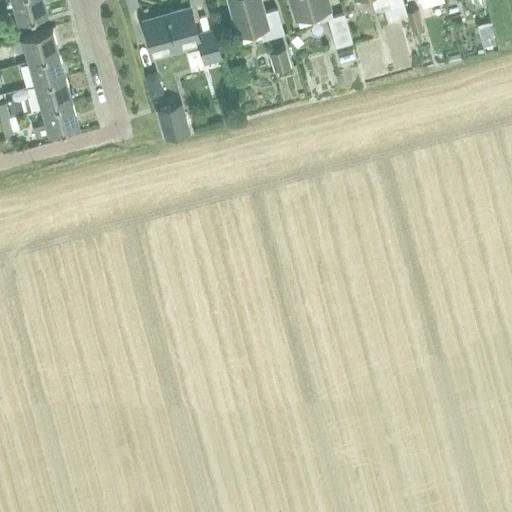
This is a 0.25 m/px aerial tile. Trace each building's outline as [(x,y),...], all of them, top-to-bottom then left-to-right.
[(47,11),(43,0),(12,0),(18,19),(47,11)] [(260,0),(228,0),(238,33),(259,27),(262,37),(283,31),(276,6),(263,10),(260,0)] [(290,0),(295,16),(316,10),(318,19),(327,17),(335,44),(351,40),(343,11),(332,14),(328,0),(290,0)] [(372,0),(375,8),(386,5),(390,18),(407,13),(402,0),(372,0)] [(170,13),(143,20),(152,54),(198,41),(204,60),(220,55),(212,27),(197,31),(189,5),(169,10),(170,13)] [(422,26),(416,8),(407,11),(413,29),(422,26)] [(488,20),(477,23),(483,44),(494,41),(488,20)] [(22,34),(29,59),(58,51),(51,26),(22,34)] [(431,54),(426,32),(415,35),(420,57),(431,54)] [(269,50),(275,70),(290,66),(284,46),(269,50)] [(65,74),(58,51),(29,59),(36,82),(65,74)] [(223,64),(206,68),(217,107),(233,103),(223,64)] [(71,98),(65,74),(36,82),(42,106),(71,98)] [(30,95),(0,102),(0,115),(1,118),(8,116),(15,114),(34,109),(30,95)] [(78,123),(71,98),(42,106),(46,121),(33,124),(36,135),(78,123)] [(182,101),(157,108),(165,136),(190,130),(182,101)] [(15,114),(8,116),(11,128),(19,126),(15,114)] [(8,116),(1,118),(5,134),(12,132),(11,128),(8,116)]
